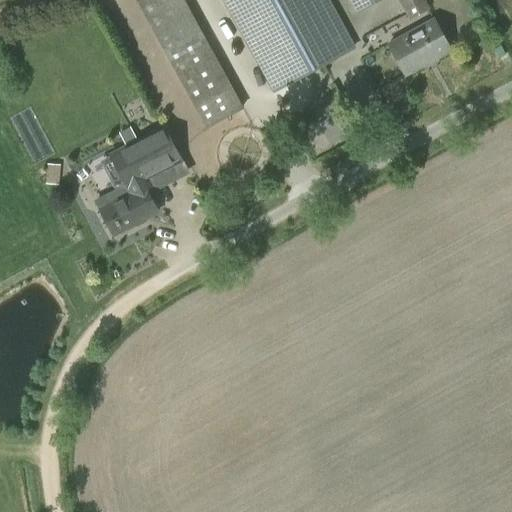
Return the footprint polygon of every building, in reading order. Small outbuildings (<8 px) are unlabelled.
[(135,0),(206,129),(243,109),(183,0),(135,0)] [(222,0),(273,93),(356,48),(329,0),(222,0)] [(348,0),(356,14),(381,0),(397,0),(409,20),(429,10),(423,0),(348,0)] [(401,74),(448,49),(433,20),(386,45),(401,74)] [(121,230),(157,212),(139,178),(179,158),(165,129),(129,147),(138,165),(117,176),(125,193),(106,202),(121,230)] [(59,185),(60,165),(47,164),(45,184),(59,185)]
